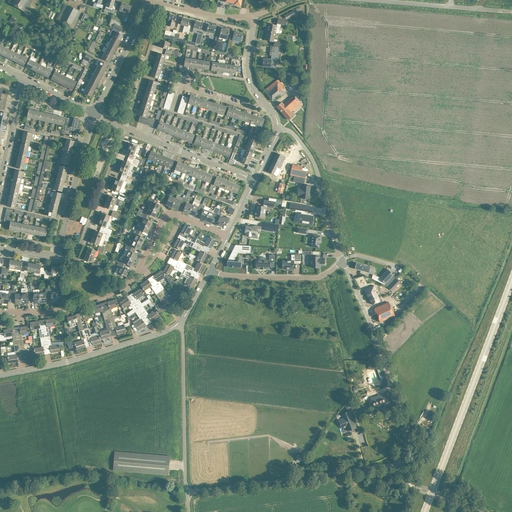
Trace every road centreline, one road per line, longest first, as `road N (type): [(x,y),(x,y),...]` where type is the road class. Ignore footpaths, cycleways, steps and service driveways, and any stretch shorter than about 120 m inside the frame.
road 1 (primary): [(431,492),(511,279)]
road 2 (unclassified): [(400,465),(405,417),(343,261)]
road 3 (unclassified): [(186,492),(400,465)]
road 4 (residential): [(0,375),(84,357),(181,319)]
road 5 (unclassified): [(186,492),(181,319)]
road 6 (residential): [(55,254),(77,254),(125,129)]
road 7 (unclassified): [(343,261),(311,157),(291,132),(277,128)]
road 8 (residential): [(55,254),(92,112)]
road 9 (residential): [(255,180),(125,129)]
road 10 (residential): [(210,269),(317,278),(343,261)]
road 11 (residential): [(125,129),(165,3)]
road 12 (residential): [(92,112),(151,0)]
road 13 (residential): [(138,268),(109,293),(23,312)]
